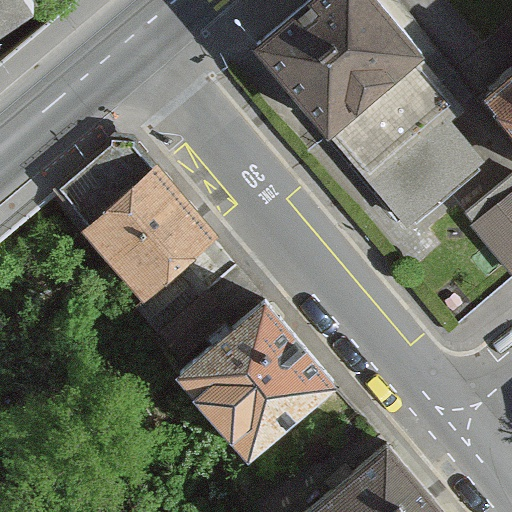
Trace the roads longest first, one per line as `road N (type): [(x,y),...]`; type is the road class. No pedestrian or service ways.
road 1 (residential): [(459,418),(131,39)]
road 2 (unclassified): [(131,39),(0,150)]
